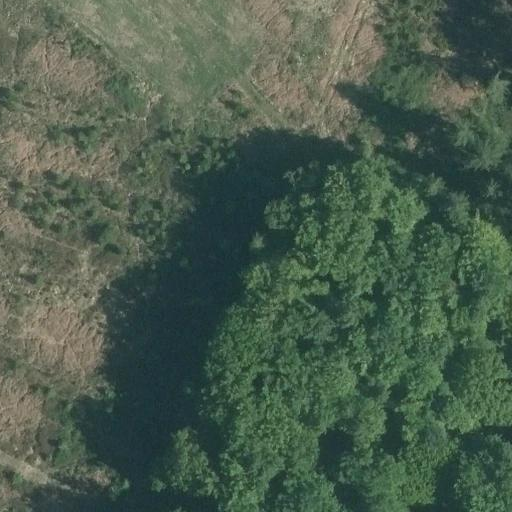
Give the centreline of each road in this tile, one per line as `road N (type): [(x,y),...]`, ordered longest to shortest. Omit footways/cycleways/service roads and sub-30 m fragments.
road 1 (track): [(305,127),(511,221)]
road 2 (track): [(452,511),(511,396)]
